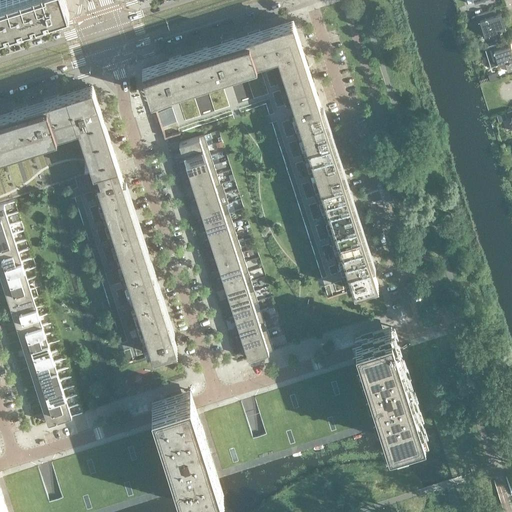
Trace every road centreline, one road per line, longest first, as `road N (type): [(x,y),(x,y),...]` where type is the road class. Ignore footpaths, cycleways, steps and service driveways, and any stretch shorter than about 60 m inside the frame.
road 1 (unclassified): [(220,397),(420,333),(308,0)]
road 2 (residential): [(220,397),(112,53)]
road 3 (unclassified): [(14,462),(220,397)]
road 4 (tertiary): [(112,53),(278,0)]
